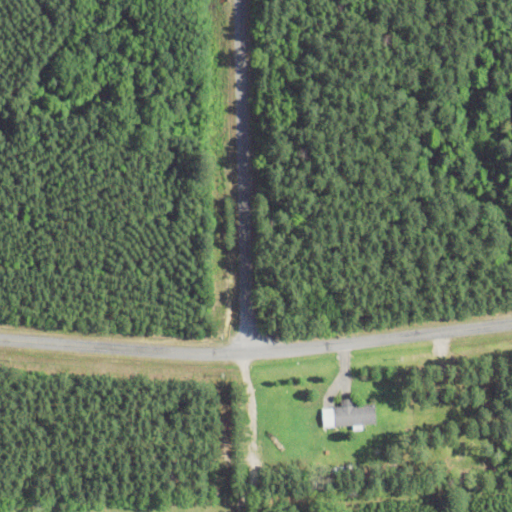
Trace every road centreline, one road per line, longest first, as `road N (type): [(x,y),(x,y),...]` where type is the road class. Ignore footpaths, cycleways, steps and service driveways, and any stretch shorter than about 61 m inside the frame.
road 1 (tertiary): [(511,321),(246,351),(0,338)]
road 2 (residential): [(246,351),(237,0)]
